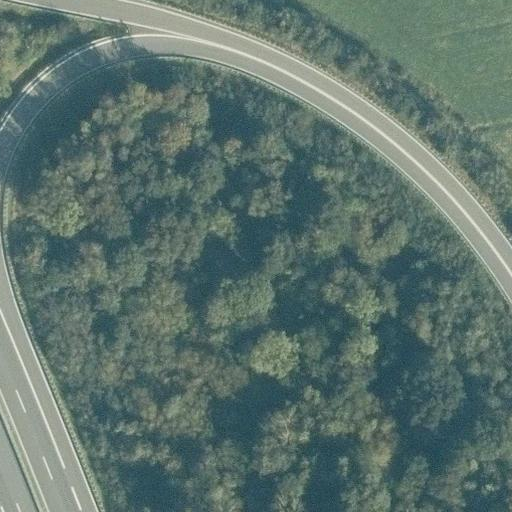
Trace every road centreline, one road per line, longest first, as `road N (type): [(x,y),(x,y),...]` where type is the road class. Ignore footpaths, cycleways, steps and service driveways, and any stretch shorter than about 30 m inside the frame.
road 1 (motorway): [(511,279),(432,178),(348,112),(263,67)]
road 2 (motorway): [(0,152),(45,90),(94,62),(178,48),(263,67)]
road 3 (motorway): [(263,67),(187,30),(47,0)]
road 4 (motorway): [(70,511),(12,369)]
